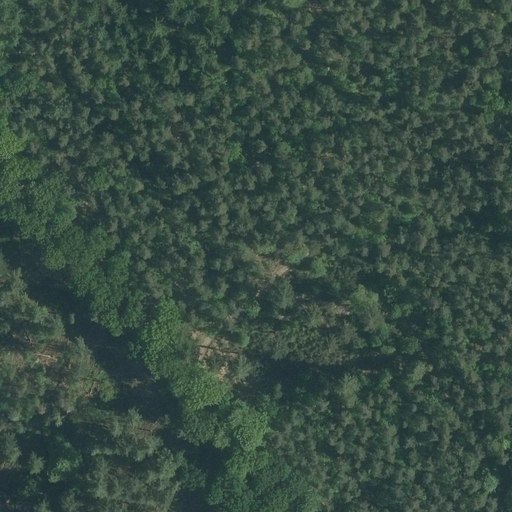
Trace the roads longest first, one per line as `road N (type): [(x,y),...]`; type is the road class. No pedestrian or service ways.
road 1 (track): [(177,385),(196,384),(201,339),(434,127),(306,0)]
road 2 (track): [(196,384),(433,359),(511,333)]
road 3 (track): [(0,180),(177,385)]
road 4 (track): [(177,385),(288,511)]
